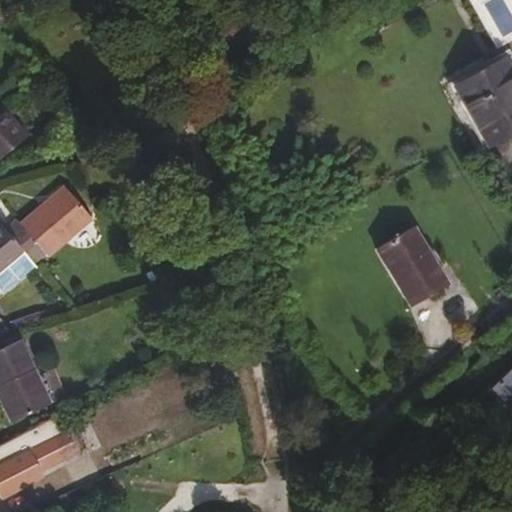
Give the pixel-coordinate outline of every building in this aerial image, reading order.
[(511,123),(511,77),(499,55),(450,82),(484,139),(511,123)] [(0,146),(18,132),(0,111),(0,146)] [(34,260),(90,213),(62,179),(17,216),(13,212),(2,221),(21,244),(32,258),(34,260)] [(0,261),(21,244),(2,221),(0,218),(0,261)] [(450,278),(417,218),(378,240),(411,299),(450,278)] [(0,284),(2,286),(32,258),(21,244),(0,261),(0,284)] [(31,368),(15,335),(0,341),(0,398),(8,414),(45,397),(31,368)] [(502,401),(511,390),(511,362),(488,386),(502,401)] [(52,392),(39,364),(31,368),(45,397),(52,392)] [(507,406),(511,401),(511,390),(502,401),(507,406)]
